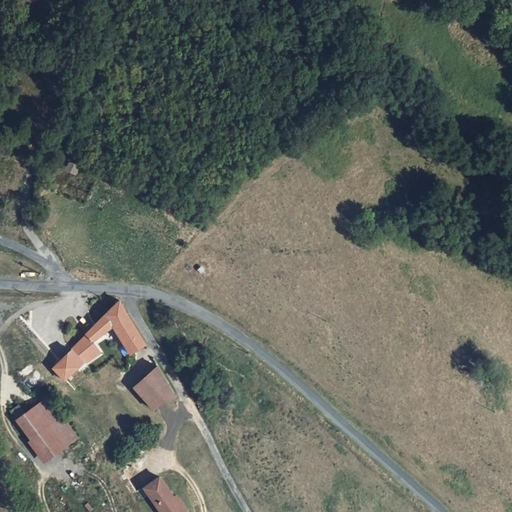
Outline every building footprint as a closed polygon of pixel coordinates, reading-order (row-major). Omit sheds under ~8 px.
[(79,165),(69,161),(66,170),(75,174),(79,165)] [(145,342),(118,299),(86,332),(93,341),(112,325),(129,354),(145,342)] [(99,354),(93,341),(86,332),(70,348),(84,363),(99,354)] [(52,366),(64,379),(84,363),(70,348),(52,366)] [(173,389),(161,369),(134,387),(152,408),(156,406),(175,390),(173,389)] [(13,416),(29,439),(45,427),(60,448),(76,437),(45,394),(13,416)] [(45,459),(60,448),(45,427),(29,439),(45,459)] [(144,487),(161,511),(179,511),(177,508),(182,504),(176,494),(171,498),(168,494),(171,493),(159,476),(144,487)]
